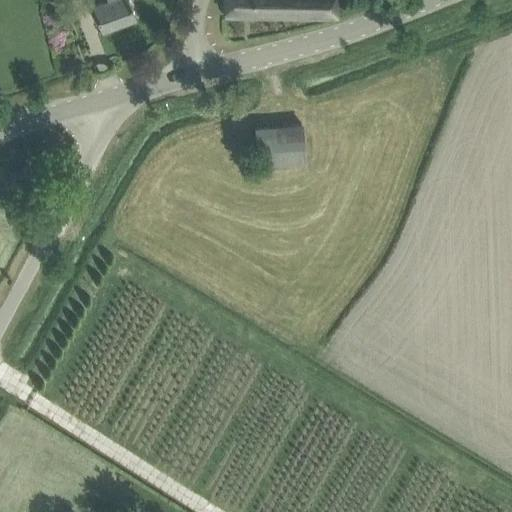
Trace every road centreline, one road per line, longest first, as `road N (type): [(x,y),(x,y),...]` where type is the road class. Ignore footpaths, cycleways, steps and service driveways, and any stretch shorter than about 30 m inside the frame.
road 1 (unclassified): [(106,100),(108,128),(0,330)]
road 2 (unclassified): [(197,73),(435,0)]
